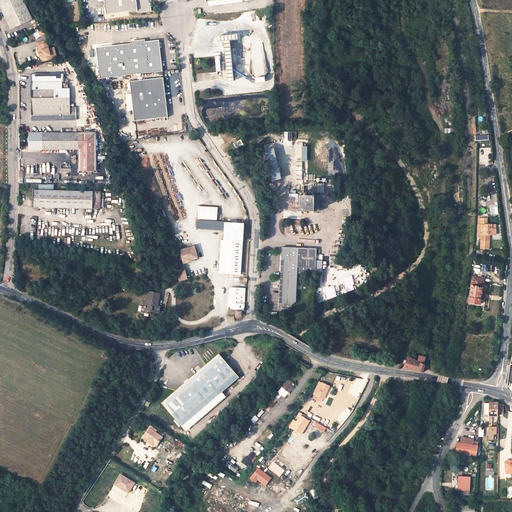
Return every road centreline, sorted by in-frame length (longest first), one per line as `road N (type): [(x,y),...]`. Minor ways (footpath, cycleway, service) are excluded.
road 1 (unclassified): [(472,0),(509,256),(504,349)]
road 2 (unclassified): [(251,325),(255,220),(244,188),(191,117),(178,17)]
road 3 (unclassified): [(0,36),(13,78),(6,291)]
road 4 (tertiary): [(251,325),(335,364),(467,385)]
road 5 (unknown): [(186,81),(260,91),(272,73),(264,38),(249,29),(225,29),(182,51)]
road 6 (unclassified): [(163,346),(136,406),(69,511)]
road 7 (tertiary): [(6,291),(121,342),(163,346)]
road 8 (track): [(382,371),(371,409),(328,469),(318,511)]
